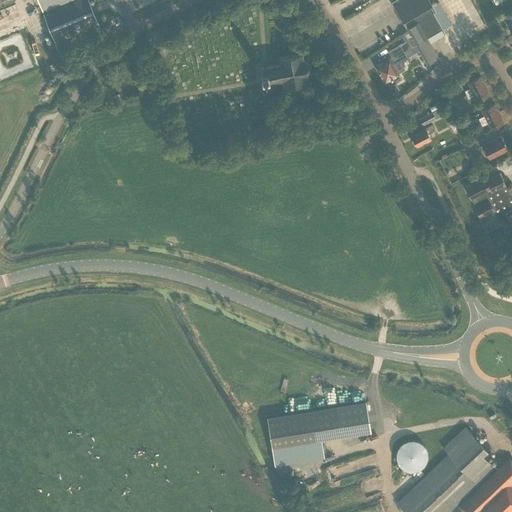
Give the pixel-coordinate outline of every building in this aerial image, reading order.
[(37,0),(42,12),(72,0),(37,0)] [(86,0),(78,0),(43,14),(54,43),(97,26),(86,0)] [(409,40),(412,46),(416,44),(427,64),(437,59),(425,39),(442,29),(433,13),(435,11),(428,0),(394,0),(391,2),(412,38),(409,40)] [(412,47),(412,46),(409,40),(389,51),(392,57),(377,67),(378,68),(377,70),(379,72),(380,72),(382,75),(381,77),(383,79),(384,80),(386,82),(386,81),(389,86),(401,79),(394,66),(407,58),(402,49),(410,44),(412,47)] [(307,76),(311,71),(310,64),(305,60),(303,61),(302,54),(279,58),(280,65),(261,68),(262,73),(261,73),(262,79),(263,79),(264,84),(272,82),(283,80),(284,87),(307,83),(306,76),(307,76)] [(464,91),(466,95),(485,86),(480,76),(467,83),(470,88),(464,91)] [(266,94),(275,93),(274,86),(265,88),(266,94)] [(485,86),(466,95),(468,99),(474,96),(477,101),(489,95),(485,86)] [(478,119),(480,123),(499,113),(494,104),(481,110),(484,116),(478,119)] [(446,106),(432,113),(435,119),(449,111),(446,106)] [(435,119),(432,113),(419,120),(423,126),(436,119),(435,119)] [(499,113),(480,123),(482,126),(488,124),(491,129),(503,123),(499,113)] [(428,134),(434,131),(431,124),(426,127),(426,128),(411,136),(416,146),(431,139),(428,134)] [(507,150),(500,137),(483,145),(490,159),(507,150)] [(470,146),(463,149),(467,157),(474,153),(470,146)] [(508,190),(499,173),(486,179),(485,177),(465,187),(472,201),(474,205),(487,232),(501,225),(504,233),(510,230),(511,229),(511,190),(511,189),(508,190)] [(365,401),(267,417),(272,447),(370,431),(365,401)] [(448,511),(495,469),(482,455),(487,451),(465,427),(443,448),(448,454),(396,503),(395,502),(384,511),(448,511)] [(427,459),(427,456),(427,453),(426,450),(425,447),(423,445),(420,443),(418,441),(415,441),(412,440),(409,441),(406,441),(403,443),(400,445),(398,447),(397,450),(396,453),(396,456),(396,459),(397,462),(398,465),(400,467),(403,469),(406,471),(409,472),(412,472),(415,472),(418,471),(420,469),(423,467),(425,465),(426,462),(427,459)] [(511,461),(509,458),(479,487),(477,489),(458,507),(462,511),(511,511),(511,486),(511,485),(511,484),(511,461)]
